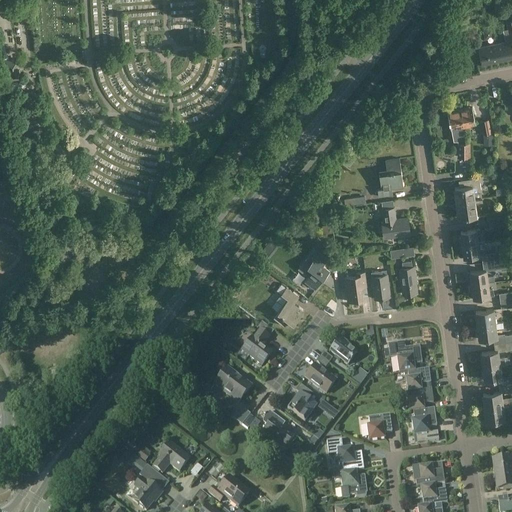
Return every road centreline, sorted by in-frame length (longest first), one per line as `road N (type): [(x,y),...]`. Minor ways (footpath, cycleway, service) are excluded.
road 1 (primary): [(69,441),(417,0)]
road 2 (unclassified): [(0,338),(113,303),(135,288),(310,66),(312,0)]
road 3 (residential): [(446,312),(417,106),(432,89),(511,75)]
road 4 (residential): [(273,388),(318,325),(446,312)]
road 5 (residential): [(463,447),(446,312)]
road 6 (residential): [(463,447),(390,458),(398,511)]
